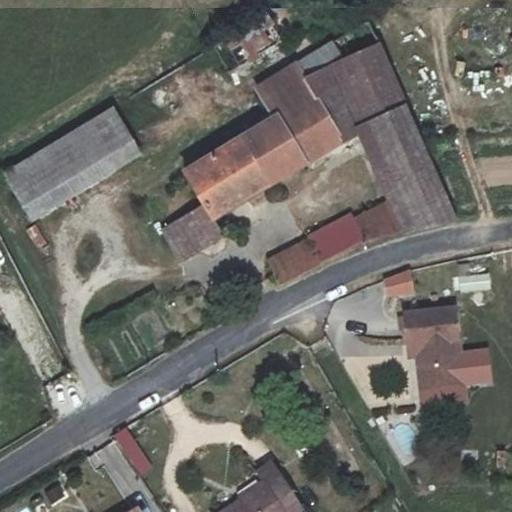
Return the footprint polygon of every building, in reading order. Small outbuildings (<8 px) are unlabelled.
[(282,41),(266,14),(214,46),(229,73),(282,41)] [(413,230),(457,219),(407,109),(378,44),(337,63),(327,67),(353,125),(369,126),(399,197),(413,230)] [(325,45),(292,64),(341,143),(352,137),(353,125),(327,67),(337,63),(325,45)] [(255,88),(272,117),(275,115),(305,165),(341,143),(292,64),(255,88)] [(139,153),(112,108),(6,172),(33,218),(139,153)] [(213,220),(305,165),(275,115),(272,117),(183,173),(203,206),(163,230),(182,261),(223,237),(213,220)] [(268,262),(280,285),(362,242),(413,230),(399,197),(311,242),(310,241),(268,262)] [(457,264),(459,292),(490,290),(488,262),(457,264)] [(411,272),(382,276),(386,299),(414,295),(411,272)] [(404,315),(407,345),(422,343),(427,387),(462,383),(454,309),(404,315)] [(422,343),(407,345),(409,356),(417,355),(423,407),(464,403),(462,383),(427,387),(422,343)] [(72,371),(42,386),(58,417),(88,402),(72,371)] [(272,463),(269,465),(255,475),(262,486),(277,476),(300,510),(302,508),(272,463)] [(222,511),(297,511),(300,510),(277,476),(262,486),(222,511)]
